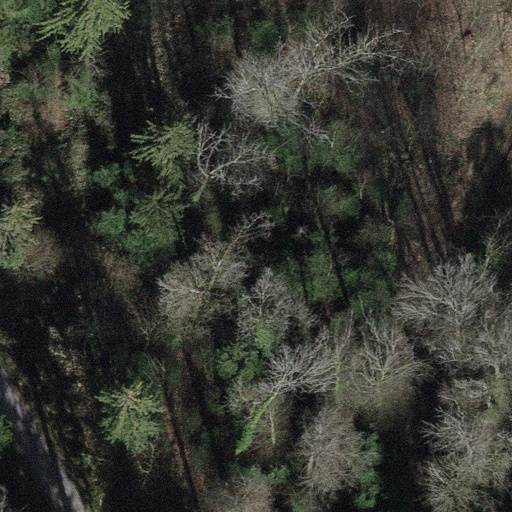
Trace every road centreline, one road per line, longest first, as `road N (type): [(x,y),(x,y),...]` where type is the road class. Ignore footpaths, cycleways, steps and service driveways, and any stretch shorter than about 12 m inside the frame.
road 1 (track): [(511,120),(449,235),(417,395),(421,511)]
road 2 (track): [(0,387),(71,511)]
